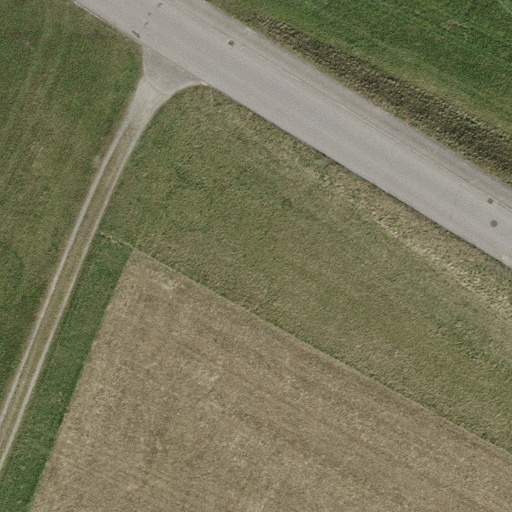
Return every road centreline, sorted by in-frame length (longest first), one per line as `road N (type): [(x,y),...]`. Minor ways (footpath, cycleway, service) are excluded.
road 1 (track): [(181,24),(92,218),(0,452)]
road 2 (residential): [(148,0),(511,219)]
